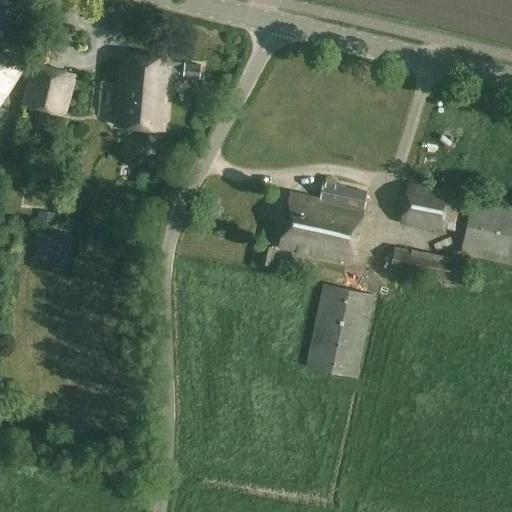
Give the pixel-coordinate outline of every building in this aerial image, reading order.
[(164,130),(169,75),(170,63),(170,59),(122,55),(116,126),(164,130)] [(0,100),(18,68),(0,57),(0,100)] [(33,62),(22,103),(33,106),(33,107),(55,113),(56,112),(67,115),(78,74),(69,72),(69,70),(44,63),(43,64),(33,62)] [(199,79),(201,64),(185,63),(185,64),(170,63),(169,75),(183,77),(183,78),(199,79)] [(409,182),(399,224),(444,234),(453,193),(409,182)] [(320,200),(319,200),(290,195),(280,246),(353,261),(367,191),(323,183),(320,200)] [(511,205),(473,197),(461,253),(511,264),(511,205)] [(262,245),(257,263),(272,267),(276,248),(262,245)] [(390,269),(460,284),(463,272),(465,272),(467,262),(452,259),(453,258),(411,249),(411,250),(395,247),(390,269)] [(305,366),(319,369),(357,378),(375,295),(323,284),(305,366)]
